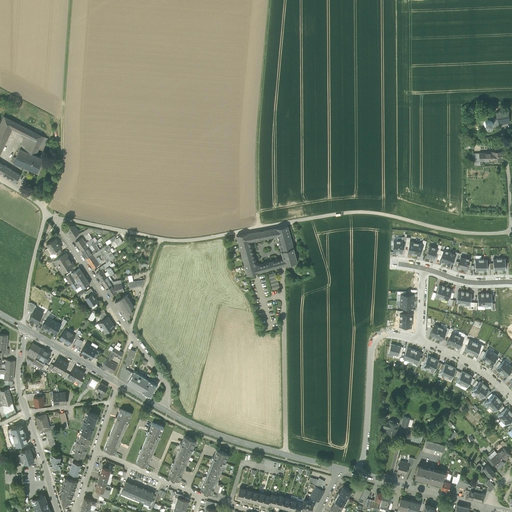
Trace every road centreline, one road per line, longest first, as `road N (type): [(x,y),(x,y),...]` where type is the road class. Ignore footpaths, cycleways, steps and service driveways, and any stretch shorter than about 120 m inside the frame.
road 1 (unclassified): [(47,211),(170,239),(367,212),(454,231),(509,233)]
road 2 (residential): [(47,211),(169,389),(159,407)]
road 3 (track): [(37,204),(49,198),(61,168),(71,0)]
road 4 (unclassified): [(286,454),(283,268)]
road 5 (residential): [(419,341),(384,333),(372,341),(359,473)]
road 6 (residential): [(286,454),(159,407)]
road 7 (residential): [(488,507),(359,473)]
road 8 (residential): [(95,450),(200,495),(195,511)]
